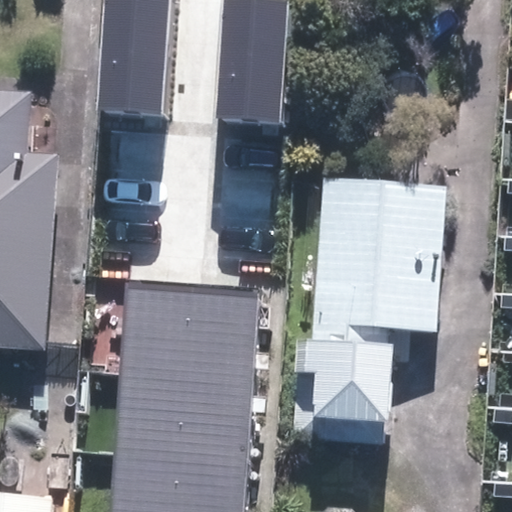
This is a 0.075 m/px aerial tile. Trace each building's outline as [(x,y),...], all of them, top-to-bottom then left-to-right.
[(106,0),(98,109),(162,115),(171,0),(106,0)] [(224,0),(215,114),(279,119),(288,0),(224,0)] [(33,97),(0,94),(0,343),(47,346),(60,157),(29,155),(33,97)] [(445,186),(327,182),(321,345),(304,344),(301,418),(396,421),(399,332),(439,333),(445,186)] [(128,282),(123,375),(252,383),(258,290),(128,282)] [(123,375),(116,457),(247,467),(252,383),(123,375)] [(116,457),(111,511),(243,511),(247,467),(116,457)] [(52,511),(54,503),(0,499),(0,511),(52,511)]
